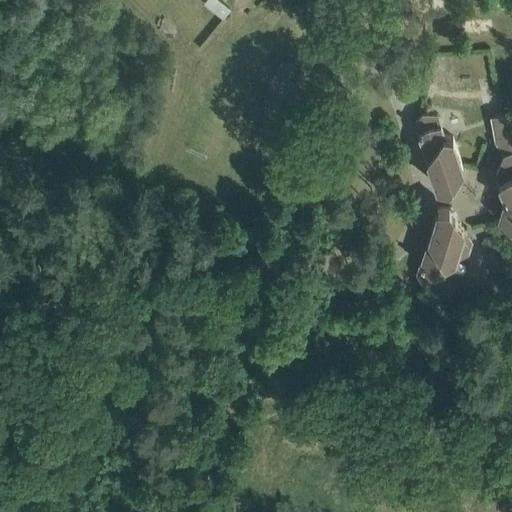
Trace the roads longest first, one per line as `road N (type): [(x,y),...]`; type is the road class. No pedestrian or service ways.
road 1 (unclassified): [(282,243),(327,270),(371,270),(408,240),(417,219),(421,192),(397,103),(378,74),(345,53)]
road 2 (unclassified): [(272,273),(325,349),(369,374),(443,375),(511,336)]
road 3 (track): [(197,511),(272,273)]
road 4 (unclassified): [(282,243),(345,53)]
